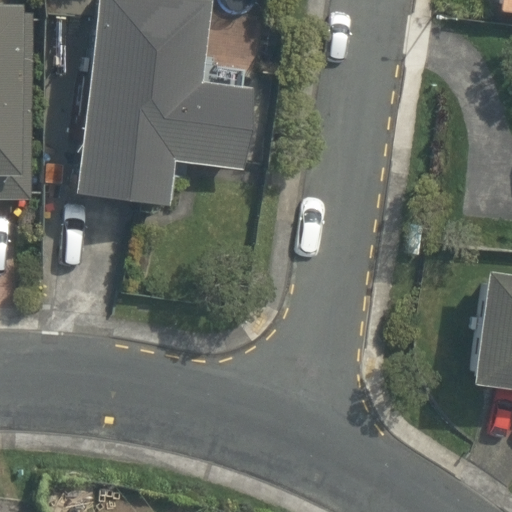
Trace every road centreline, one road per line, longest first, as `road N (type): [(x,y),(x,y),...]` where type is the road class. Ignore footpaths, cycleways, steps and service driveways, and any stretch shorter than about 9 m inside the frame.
road 1 (residential): [(368,0),(297,436)]
road 2 (residential): [(0,397),(36,394),(297,436)]
road 3 (residential): [(297,436),(414,511)]
